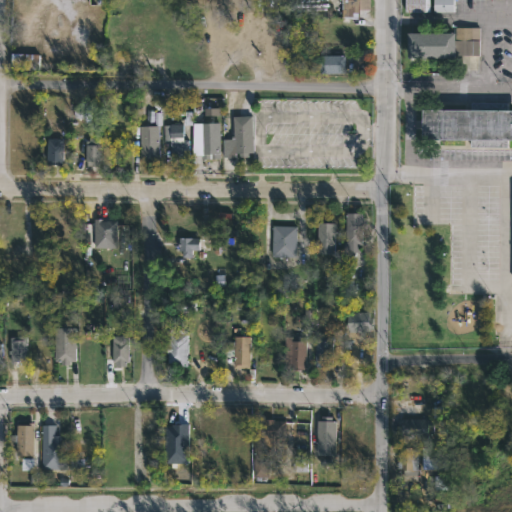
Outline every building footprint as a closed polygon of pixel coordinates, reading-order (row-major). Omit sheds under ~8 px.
[(368,0),(369,10),(359,10),(359,18),(341,18),(341,0),(368,0)] [(511,0),(453,0),(453,11),(433,11),(433,0),(429,0),(429,10),(404,10),(404,0),(511,0)] [(219,26),(269,28),(268,46),(282,47),(282,26),(270,26),(270,11),(215,9),(215,19),(204,19),(203,59),(218,59),(219,26)] [(114,54),(130,53),(130,37),(143,37),(143,54),(159,53),(158,35),(145,36),(145,21),(128,22),(128,36),(114,36),(114,54)] [(325,45),(348,45),(348,27),(325,27),(325,45)] [(452,57),(452,59),(442,59),(442,57),(406,57),(406,32),(454,32),(454,27),(479,27),(479,55),(458,55),(452,57)] [(38,53),(37,70),(21,69),(21,67),(9,66),(9,52),(38,53)] [(344,73),(319,73),(319,55),(344,55),(344,73)] [(507,102),(507,109),(511,109),(511,139),(507,139),(507,147),(471,146),(471,139),(421,138),(421,108),(470,109),(470,102),(507,102)] [(92,122),(94,107),(76,105),(74,120),(92,122)] [(161,111),(160,125),(157,125),(158,158),(140,159),(139,126),(154,125),(154,111),(161,111)] [(248,151),(248,156),(238,156),(238,152),(236,152),(236,157),(224,157),(223,139),(235,138),(234,116),(251,116),(253,151),(248,151)] [(220,158),(201,159),(200,124),(219,123),(220,158)] [(183,124),(183,139),(188,139),(188,157),(170,157),(170,141),(163,141),(162,125),(183,124)] [(98,137),(98,145),(100,145),(100,165),(85,165),(85,144),(89,145),(89,137),(98,137)] [(59,142),(62,142),(62,161),(60,161),(60,164),(47,164),(47,160),(46,160),(46,142),(50,142),(50,138),(59,139),(59,142)] [(365,227),(365,230),(361,229),(361,245),(359,245),(359,249),(347,249),(347,245),(344,244),(345,212),(362,213),(361,220),(366,220),(365,227)] [(102,219),(102,220),(116,220),(116,248),(93,247),(94,219),(102,219)] [(334,222),(334,254),(316,253),(317,222),(334,222)] [(296,226),(296,257),(271,256),(272,225),(296,226)] [(191,249),(191,257),(181,257),(181,251),(178,251),(178,237),(198,237),(198,249),(191,249)] [(368,315),(368,317),(372,317),(372,328),(368,328),(368,331),(365,331),(365,335),(359,335),(359,332),(351,332),(350,329),(347,329),(347,318),(351,318),(351,315),(368,315)] [(69,360),(69,364),(60,364),(60,361),(53,361),(53,328),(76,328),(76,360),(69,360)] [(186,334),(186,343),(188,344),(186,359),(187,359),(187,366),(166,364),(166,345),(167,345),(169,329),(186,330),(186,334)] [(128,335),(127,362),(126,362),(126,365),(116,365),(116,362),(111,362),(111,335),(128,335)] [(333,345),(332,367),(314,367),(315,335),(333,336),(333,345)] [(250,336),(249,368),(234,368),(234,358),(221,358),(222,341),(234,341),(234,336),(250,336)] [(12,364),(10,364),(9,337),(24,337),(25,361),(15,362),(15,364),(12,364)] [(99,337),(83,337),(83,368),(99,368),(99,337)] [(299,337),(299,341),(306,341),(306,366),(303,366),(303,370),(292,369),(292,366),(284,366),(284,337),(299,337)] [(330,416),(330,420),(335,421),(335,455),(315,455),(316,420),(321,420),(321,416),(330,416)] [(358,417),(358,421),(362,421),(362,449),(343,448),(343,421),(348,421),(348,417),(358,417)] [(273,419),(273,420),(286,420),(285,439),(277,439),(277,454),(268,454),(268,477),(253,477),(254,420),(273,419)] [(428,419),(428,421),(430,421),(430,424),(433,424),(433,435),(428,435),(428,439),(401,439),(401,419),(428,419)] [(33,423),(32,456),(16,456),(16,442),(10,441),(10,435),(16,435),(16,425),(28,425),(28,422),(33,423)] [(55,425),(55,435),(58,435),(58,442),(67,442),(67,469),(41,469),(41,425),(55,425)] [(446,469),(422,470),(421,447),(446,447),(446,469)] [(400,468),(397,468),(396,449),(421,449),(421,460),(417,460),(417,468),(400,468)]
